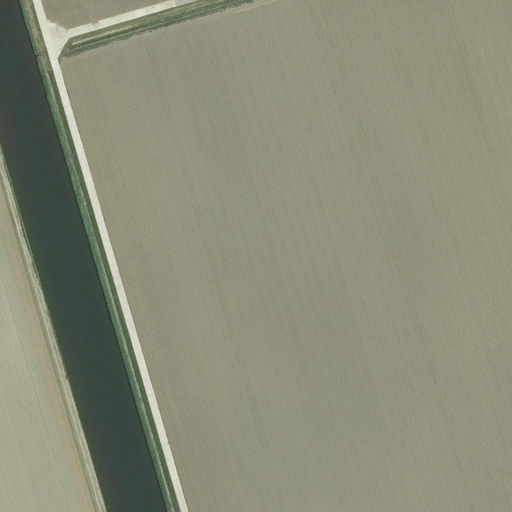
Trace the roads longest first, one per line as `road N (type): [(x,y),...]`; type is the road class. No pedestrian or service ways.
road 1 (track): [(183,511),(33,0)]
road 2 (track): [(45,40),(181,0)]
